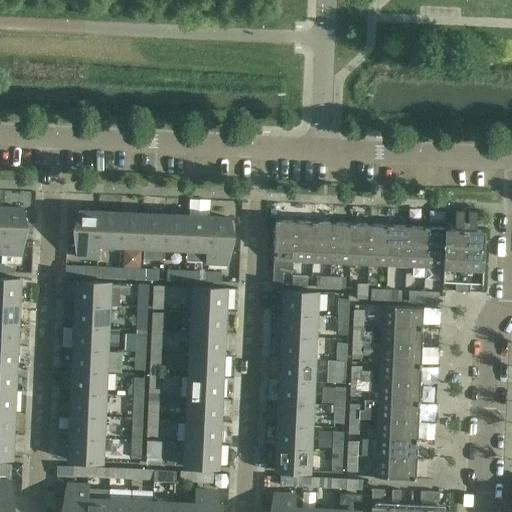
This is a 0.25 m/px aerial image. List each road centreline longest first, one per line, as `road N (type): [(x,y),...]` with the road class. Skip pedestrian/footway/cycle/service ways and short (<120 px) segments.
road 1 (residential): [(37,511),(55,138)]
road 2 (residential): [(243,511),(259,147)]
road 3 (residential): [(483,511),(491,322),(511,303)]
road 4 (residential): [(55,138),(259,147)]
road 5 (residential): [(317,150),(511,159)]
road 6 (residential): [(317,150),(323,0)]
